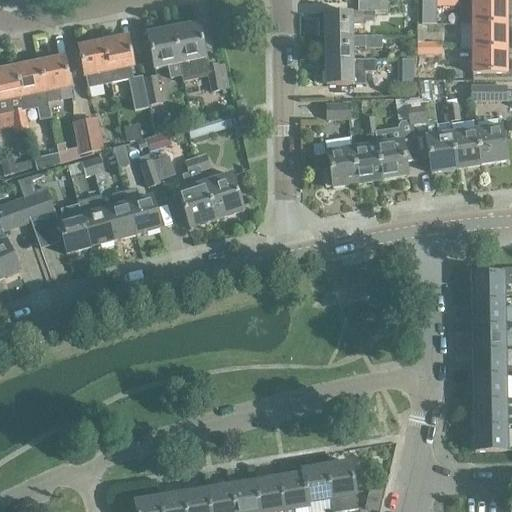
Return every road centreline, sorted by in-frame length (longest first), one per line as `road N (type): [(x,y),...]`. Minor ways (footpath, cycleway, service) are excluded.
road 1 (residential): [(86,468),(430,371)]
road 2 (residential): [(0,338),(139,292),(288,259)]
road 3 (residential): [(288,259),(282,0)]
road 4 (residential): [(288,259),(437,230)]
road 5 (residential): [(0,22),(19,27),(140,0)]
road 6 (residential): [(430,371),(437,230)]
